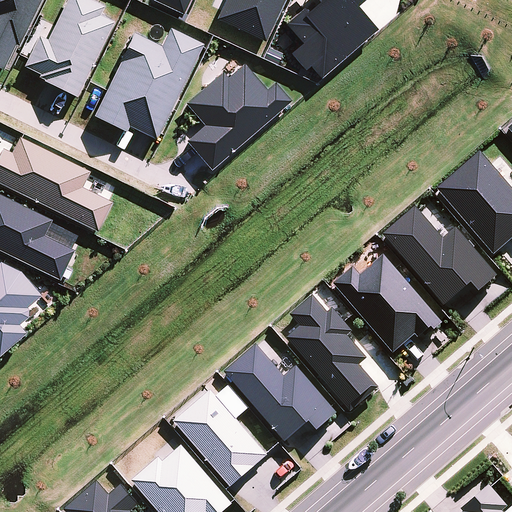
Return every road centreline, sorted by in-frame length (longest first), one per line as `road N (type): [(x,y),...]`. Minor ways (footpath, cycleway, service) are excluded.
road 1 (tertiary): [(340,511),(511,363)]
road 2 (residential): [(0,99),(183,187)]
